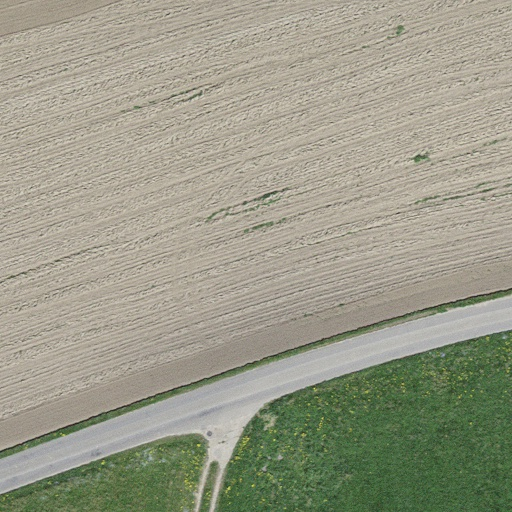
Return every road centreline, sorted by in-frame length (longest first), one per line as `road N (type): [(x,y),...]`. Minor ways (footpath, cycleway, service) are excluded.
road 1 (unclassified): [(511,312),(0,477)]
road 2 (track): [(244,396),(209,474),(207,511)]
